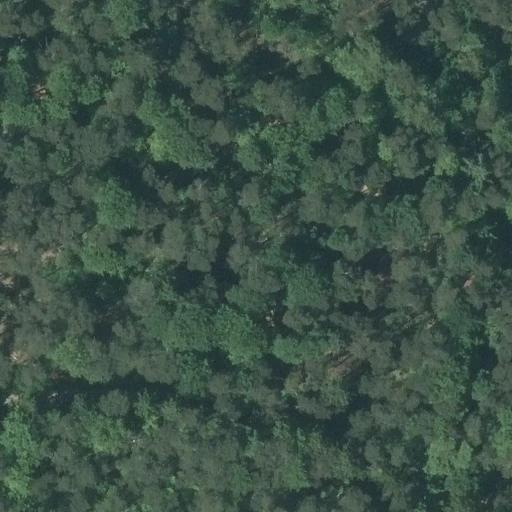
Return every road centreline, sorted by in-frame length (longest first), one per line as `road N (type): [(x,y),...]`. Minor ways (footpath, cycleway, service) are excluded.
road 1 (track): [(495,511),(431,454),(207,390),(0,398)]
road 2 (unknown): [(309,511),(181,484),(57,478),(0,489)]
